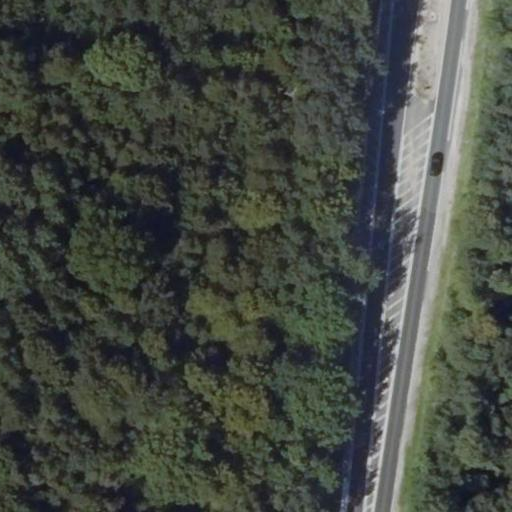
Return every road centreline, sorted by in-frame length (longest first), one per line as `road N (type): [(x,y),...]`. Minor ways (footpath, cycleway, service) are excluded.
road 1 (primary): [(375,445),(439,143),(457,0)]
road 2 (primary): [(404,0),(381,178),(375,445)]
